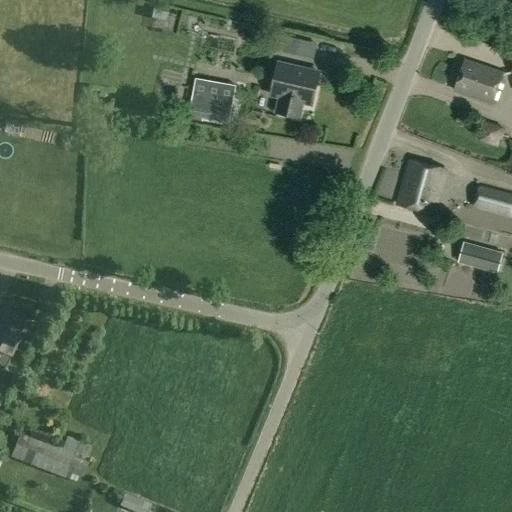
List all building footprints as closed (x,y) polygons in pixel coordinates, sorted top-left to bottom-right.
[(452,88),(455,89),(454,91),(492,104),(502,73),(464,60),(458,78),(456,78),(452,88)] [(277,63),(270,95),(280,97),(276,112),(298,117),(301,102),(311,104),(318,73),(277,63)] [(232,102),(192,96),(189,115),(228,122),(232,102)] [(484,125),(480,139),(495,144),(500,130),(484,125)] [(409,161),(397,204),(432,214),(446,171),(409,161)] [(511,213),(511,196),(478,187),(473,206),(511,216),(511,213)] [(496,273),(501,253),(463,243),(457,262),(496,273)] [(0,368),(0,369),(5,367),(11,354),(10,354),(27,318),(0,305),(0,368)] [(21,433),(11,456),(81,483),(90,459),(21,433)]
